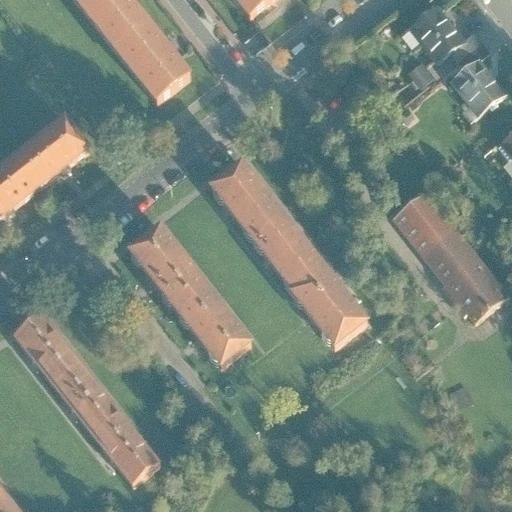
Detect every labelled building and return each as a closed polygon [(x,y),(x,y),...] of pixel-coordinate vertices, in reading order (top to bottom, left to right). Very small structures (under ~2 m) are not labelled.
[(127,0),(70,0),(69,1),(113,57),(150,28),(127,0)] [(230,0),(251,25),(282,0),(230,0)] [(463,48),(436,12),(407,33),(433,70),(449,58),(463,48)] [(193,84),(150,28),(113,57),(156,112),(193,84)] [(449,58),(457,68),(480,49),(473,40),(463,48),(449,58)] [(457,68),(464,77),(477,66),(488,58),(480,49),(457,68)] [(408,74),(420,90),(434,80),(422,64),(408,74)] [(505,99),(477,66),(464,77),(448,90),(476,123),(505,99)] [(14,166),(43,199),(93,158),(66,125),(14,166)] [(511,140),(499,151),(511,166),(511,140)] [(14,166),(0,176),(0,231),(43,199),(14,166)] [(246,171),(212,196),(250,247),(285,221),(246,171)] [(507,300),(426,200),(391,229),(472,329),(507,300)] [(328,275),(285,221),(250,247),(293,301),(328,275)] [(129,261),(175,320),(208,294),(162,235),(129,261)] [(293,301),(338,361),(375,334),(328,275),(293,301)] [(175,320),(223,381),(257,354),(208,294),(175,320)] [(83,376),(43,323),(14,346),(54,397),(83,376)] [(120,423),(83,376),(54,397),(91,446),(120,423)] [(91,446),(133,498),(162,475),(120,423),(91,446)] [(0,511),(6,511),(11,509),(0,494),(0,511)]
